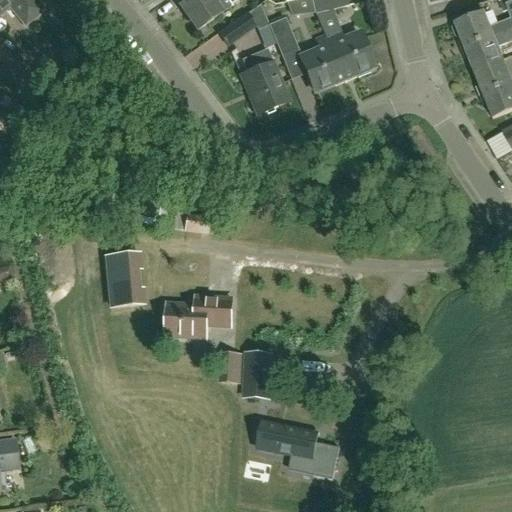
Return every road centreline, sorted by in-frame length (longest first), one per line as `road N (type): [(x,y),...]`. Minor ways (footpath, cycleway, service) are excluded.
road 1 (residential): [(420,97),(272,159),(248,159),(111,0)]
road 2 (residential): [(211,253),(419,269),(490,257),(511,244)]
road 3 (residential): [(511,225),(420,97)]
